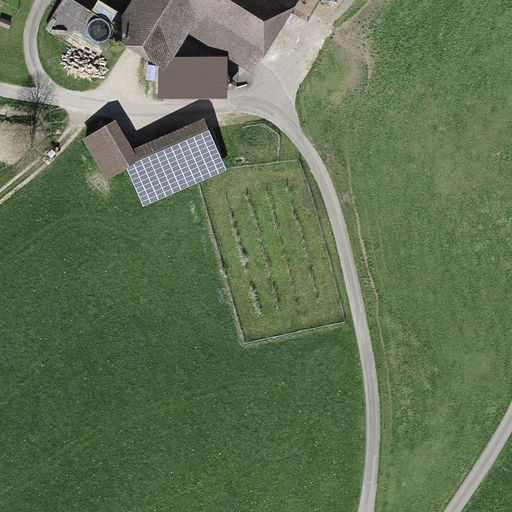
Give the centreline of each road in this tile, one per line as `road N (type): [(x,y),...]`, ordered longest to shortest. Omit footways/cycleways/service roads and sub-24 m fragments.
road 1 (unclassified): [(366,511),(372,404),(364,345),(331,201),(292,131),(254,108),(141,110),(0,88)]
road 2 (track): [(0,201),(54,154),(83,102)]
